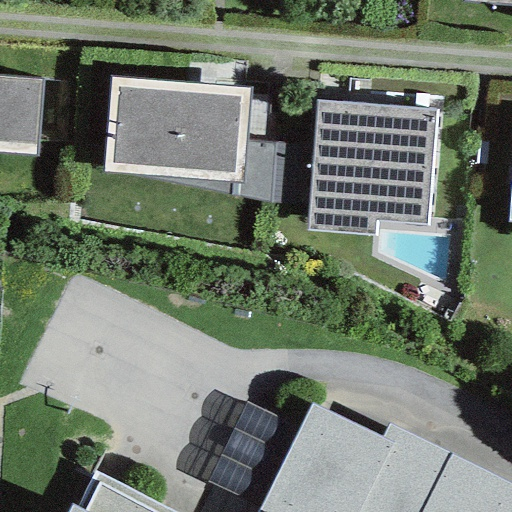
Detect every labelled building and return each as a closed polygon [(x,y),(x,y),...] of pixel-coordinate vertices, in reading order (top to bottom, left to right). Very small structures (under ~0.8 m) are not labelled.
[(41,81),(0,77),(0,152),(36,155),(41,81)] [(110,78),(104,172),(241,185),(245,144),(251,88),(110,78)] [(309,205),(307,232),(376,237),(376,222),(426,226),(435,111),(316,100),(313,146),(309,205)] [(241,185),(241,198),(270,202),(274,143),(245,144),(241,185)] [(270,202),(309,205),(313,146),(274,143),(270,202)] [(258,511),(177,511),(96,471),(77,507),(70,505),(67,511),(511,511),(511,486),(389,425),(382,439),(312,407),(258,511)]
